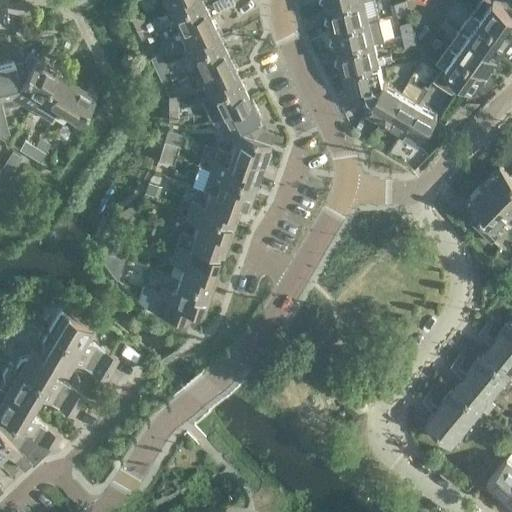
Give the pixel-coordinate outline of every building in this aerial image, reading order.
[(164,9),(166,14),(195,0),(165,0),(166,3),(164,9)] [(180,33),(210,18),(201,0),(195,0),(166,14),(169,19),(175,21),(180,33)] [(324,0),(327,10),(364,1),(364,0),(365,0),(324,0)] [(364,1),(327,10),(332,31),(380,20),(374,0),(365,0),(364,0),(364,1)] [(490,0),(480,0),(472,13),(509,39),(511,37),(511,34),(511,15),(509,13),(511,9),(511,6),(504,0),(494,0),(493,2),(492,1),(490,0)] [(396,14),(407,12),(404,1),(394,4),(396,14)] [(136,29),(145,24),(139,12),(130,16),(136,29)] [(471,13),(460,29),(497,55),(509,39),(471,13)] [(186,55),(220,39),(210,18),(180,33),(186,44),(184,51),(186,55)] [(332,31),(337,52),(374,43),(374,42),(384,40),(380,20),(332,31)] [(399,25),(402,37),(413,34),(410,22),(399,25)] [(149,34),(145,24),(136,29),(141,38),(149,34)] [(448,45),(485,72),(497,55),(460,29),(448,45)] [(404,46),(415,43),(413,34),(402,37),(404,46)] [(200,74),(230,59),(220,39),(186,55),(188,60),(195,63),(200,74)] [(337,52),(342,74),(379,64),(379,63),(385,62),(384,57),(378,58),(374,43),(337,52)] [(441,67),(444,69),(473,90),(485,72),(448,45),(436,63),(441,67)] [(155,70),(165,65),(159,53),(149,58),(155,70)] [(0,63),(0,99),(10,97),(34,58),(28,54),(22,63),(13,66),(12,60),(0,63)] [(18,104),(18,102),(19,101),(31,108),(54,70),(34,58),(10,97),(0,99),(0,108),(2,108),(3,114),(8,112),(7,107),(18,104)] [(205,96),(240,79),(230,59),(200,74),(205,85),(203,91),(205,96)] [(366,91),(374,96),(383,80),(379,64),(342,74),(346,89),(364,84),(366,91)] [(170,75),(165,65),(155,70),(160,80),(170,75)] [(50,120),(56,110),(73,82),(54,70),(31,108),(50,120)] [(211,119),(220,115),(250,100),(240,79),(205,96),(200,98),(211,119)] [(365,111),(383,122),(401,91),(383,80),(374,96),(365,111)] [(93,94),(73,82),(56,110),(68,118),(69,123),(74,126),(93,94)] [(383,122),(400,133),(419,102),(401,91),(383,122)] [(168,96),(168,109),(179,108),(178,96),(168,96)] [(252,99),(250,100),(220,115),(226,126),(269,141),(272,133),(261,129),(257,121),(261,119),(252,99)] [(436,113),(419,102),(400,133),(417,143),(436,113)] [(179,121),(179,108),(168,109),(168,122),(179,121)] [(270,152),(265,151),(269,141),(226,126),(222,135),(234,139),(230,152),(261,163),(266,164),(270,152)] [(19,148),(29,154),(34,146),(24,139),(19,148)] [(40,161),(45,152),(49,145),(40,139),(35,146),(34,146),(29,154),(40,161)] [(179,146),(163,141),(160,151),(176,156),(179,146)] [(11,150),(1,166),(10,172),(21,155),(11,150)] [(173,165),(176,156),(160,151),(157,161),(173,165)] [(210,169),(254,184),(261,163),(230,152),(225,164),(213,160),(210,169)] [(483,181),(511,209),(511,176),(499,164),(483,181)] [(0,183),(2,185),(10,172),(1,166),(0,167),(0,183)] [(245,207),(254,184),(210,169),(207,178),(219,182),(215,194),(239,203),(239,205),(245,207)] [(495,228),(511,210),(511,209),(483,181),(465,199),(478,212),(469,221),(491,242),(500,233),(495,228)] [(232,224),(239,205),(239,203),(215,194),(208,191),(203,204),(191,200),(188,209),(232,224)] [(224,245),(232,224),(188,209),(185,218),(197,222),(193,234),(224,245)] [(176,243),(173,252),(216,267),(218,264),(223,261),(220,256),(224,245),(193,234),(181,230),(176,243)] [(209,288),(216,267),(173,252),(170,261),(182,265),(178,278),(209,288)] [(161,287),(157,296),(153,309),(186,320),(188,313),(190,314),(194,311),(195,309),(201,311),(209,288),(178,278),(173,291),(161,287)] [(47,331),(110,371),(116,360),(85,341),(92,330),(64,313),(60,320),(53,321),(47,331)] [(483,352),(509,374),(511,369),(511,317),(511,318),(483,352)] [(59,367),(58,368),(65,373),(72,362),(104,381),(110,371),(47,331),(41,341),(42,349),(39,353),(38,355),(59,367)] [(71,417),(77,407),(83,396),(52,377),(58,368),(59,367),(38,355),(39,353),(31,348),(27,355),(20,356),(14,367),(7,363),(2,372),(3,378),(0,383),(0,387),(32,408),(39,398),(71,417)] [(455,386),(480,407),(509,374),(483,352),(455,386)] [(455,386),(429,417),(426,420),(452,442),(480,407),(455,386)] [(32,408),(0,387),(0,423),(38,455),(47,446),(51,448),(58,438),(26,418),(32,408)] [(38,455),(0,423),(0,456),(5,452),(6,453),(11,454),(11,459),(22,470),(38,455)] [(511,451),(487,480),(507,496),(511,489),(511,451)]
